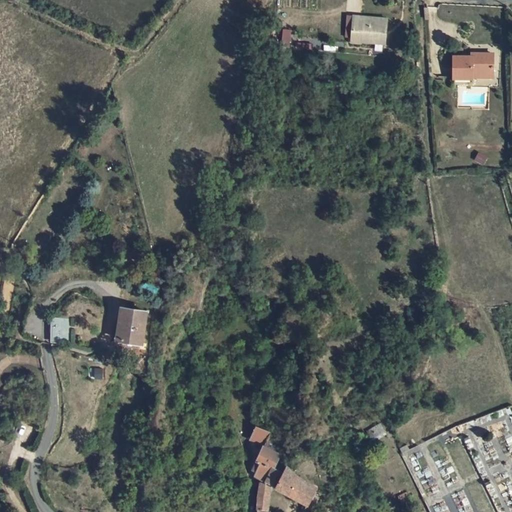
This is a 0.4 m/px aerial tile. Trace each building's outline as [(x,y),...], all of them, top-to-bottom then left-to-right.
[(386,14),(352,13),(352,22),(385,23),(386,14)] [(352,22),(351,38),(385,40),(385,23),(352,22)] [(451,55),(451,76),(469,75),(469,67),(491,67),(490,48),(468,48),(468,56),(451,55)] [(469,67),(469,75),(490,74),(491,67),(469,67)] [(119,337),(142,341),(145,309),(122,307),(119,337)] [(70,315),(51,314),(48,337),(68,339),(70,315)] [(267,451),(270,445),(262,435),(266,428),(254,421),(246,438),(259,444),(250,463),(253,464),(248,474),(261,481),(269,467),(274,455),(267,451)] [(368,436),(382,429),(377,422),(363,429),(368,436)] [(266,484),(268,485),(305,505),(311,488),(299,481),(288,473),(280,465),(277,471),(269,467),(261,481),(266,484)] [(256,484),(255,511),(265,511),(268,485),(266,484),(256,484)]
